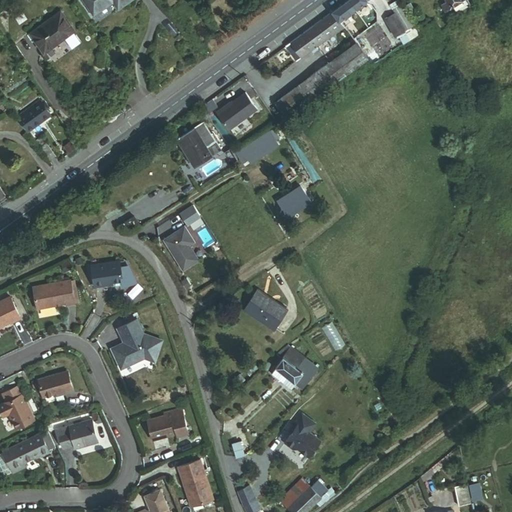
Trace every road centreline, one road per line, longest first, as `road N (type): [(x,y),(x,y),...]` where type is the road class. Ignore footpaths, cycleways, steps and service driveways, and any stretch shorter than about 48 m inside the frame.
road 1 (residential): [(0,281),(96,240),(139,250),(181,322),(241,511)]
road 2 (secondary): [(0,228),(316,0)]
road 3 (residential): [(0,504),(90,504),(119,493),(131,466),(80,348),(52,345),(0,368)]
